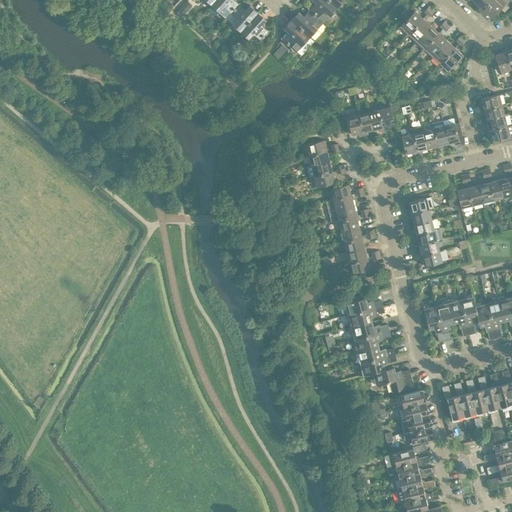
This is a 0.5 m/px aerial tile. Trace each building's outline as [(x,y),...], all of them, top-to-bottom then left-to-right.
[(215,0),(211,4),(219,12),(224,7),(230,12),(231,13),(239,4),(234,0),(215,0)] [(337,8),(328,0),(312,0),(315,3),(309,9),(323,22),(337,8)] [(477,0),(475,2),(480,6),(478,9),(481,12),(492,0),(477,0)] [(501,0),(492,0),(481,12),(485,15),(487,13),(492,18),(500,9),(504,12),(509,7),(505,4),(505,3),(501,0)] [(245,10),(239,4),(231,13),(237,19),(232,24),(240,32),(258,13),(249,5),(245,10)] [(310,37),(323,22),(309,9),(303,16),(298,12),(291,20),(310,37)] [(399,27),(407,34),(405,36),(406,36),(422,18),(414,11),(399,27)] [(266,20),(258,13),(240,32),(249,39),(253,34),(259,39),(257,40),(259,41),(268,31),(261,25),(266,20)] [(422,18),(406,36),(407,37),(408,35),(416,42),(430,25),(422,18)] [(302,45),(310,37),(291,20),(283,28),(288,32),(282,39),(292,48),(293,47),(292,46),(297,40),(302,45)] [(430,25),(416,42),(423,48),(421,50),(422,51),(438,33),(430,25)] [(438,33),(422,51),(423,51),(424,50),(432,56),(446,40),(438,33)] [(454,47),(446,40),(432,56),(440,64),(454,47)] [(280,57),(287,47),(282,43),(275,53),(280,57)] [(463,55),(454,47),(440,64),(448,71),(463,55)] [(501,72),(511,68),(505,51),(495,55),(501,72)] [(481,98),(484,109),(501,105),(499,94),(481,98)] [(501,105),(484,109),(487,120),(504,115),(501,105)] [(390,107),(379,109),(384,130),(389,129),(388,125),(394,124),(390,107)] [(379,109),(369,112),(373,129),(379,128),(380,131),(384,130),(379,109)] [(369,112),(358,114),(363,135),(368,134),(367,131),(373,129),(369,112)] [(359,136),(363,135),(358,114),(347,117),(352,134),(358,133),(359,136)] [(507,126),(504,115),(487,120),(489,130),(507,126)] [(448,143),(443,125),(442,120),(432,123),(433,128),(438,149),(443,148),(442,144),(448,143)] [(455,124),(454,123),(443,125),(448,143),(454,141),(455,145),(460,143),(459,141),(455,124)] [(458,123),(455,124),(459,141),(463,140),(458,123)] [(511,127),(511,125),(507,126),(489,130),(492,141),(511,136),(511,127)] [(438,149),(433,128),(423,131),(427,148),(433,146),(434,150),(438,149)] [(423,131),(412,133),(417,154),(422,153),(421,149),(427,148),(423,131)] [(412,133),(401,136),(405,153),(412,152),(413,155),(417,154),(412,133)] [(306,144),(309,155),(326,150),(323,139),(306,144)] [(329,161),(326,150),(309,155),(311,165),(329,161)] [(331,171),(329,161),(311,165),(306,166),(309,177),(314,176),(331,171)] [(334,182),(331,171),(314,176),(317,186),(334,182)] [(511,194),(511,186),(510,177),(499,179),(503,197),(511,194)] [(499,179),(489,182),(493,199),(503,197),(499,179)] [(489,182),(478,185),(482,202),(493,199),(489,182)] [(348,183),(331,188),(333,199),(351,195),(348,183)] [(478,185),(468,187),(472,205),(482,202),(478,185)] [(461,207),(472,205),(468,187),(457,190),(461,207)] [(351,195),(333,199),(336,209),(353,205),(351,195)] [(432,208),(430,197),(408,202),(411,213),(428,209),(432,208)] [(353,205),(336,209),(339,220),(356,216),(353,205)] [(431,219),(428,209),(411,213),(414,223),(431,219)] [(356,216),(339,220),(341,230),(359,226),(356,216)] [(431,219),(414,223),(416,234),(434,230),(431,219)] [(359,226),(341,230),(344,241),(361,237),(359,226)] [(439,228),(434,230),(416,234),(419,244),(436,240),(442,239),(439,228)] [(361,237),(344,241),(347,251),(364,247),(361,237)] [(436,240),(419,244),(421,255),(439,250),(436,240)] [(364,247),(347,251),(349,262),(367,257),(364,247)] [(439,250),(421,255),(424,266),(442,261),(439,250)] [(367,257),(349,262),(352,273),(369,268),(367,257)] [(468,298),(460,300),(469,334),(475,333),(471,318),(477,317),(474,303),(471,293),(467,295),(468,298)] [(346,306),(348,314),(383,306),(381,300),(367,303),(365,297),(341,303),(342,303),(344,307),(346,306)] [(494,301),(487,303),(495,338),(501,336),(498,322),(504,320),(498,297),(497,297),(494,299),(494,301)] [(498,297),(504,320),(510,319),(511,328),(511,303),(511,297),(503,299),(502,297),(498,297)] [(444,304),(436,306),(445,340),(451,339),(447,324),(453,323),(447,299),(443,301),(444,304)] [(447,299),(453,323),(459,321),(463,336),(469,334),(460,300),(452,302),(451,299),(447,299)] [(478,303),(474,303),(477,317),(479,327),(486,325),(489,339),(495,338),(487,303),(479,305),(478,303)] [(427,305),(423,305),(424,309),(429,329),(435,327),(439,342),(445,340),(436,306),(428,308),(427,305)] [(383,306),(348,314),(350,322),(347,323),(347,327),(348,327),(372,321),(370,315),(384,312),(383,306)] [(372,321),(348,327),(348,328),(350,331),(352,330),(354,338),(389,330),(387,324),(373,327),(372,321)] [(389,330),(354,338),(356,346),(353,347),(353,351),(354,351),(378,345),(376,339),(390,336),(389,330)] [(378,345),(354,351),(354,352),(356,355),(358,354),(360,362),(395,354),(393,348),(379,351),(378,345)] [(395,354),(360,362),(362,370),(359,371),(359,375),(360,376),(369,373),(384,369),(382,363),(396,360),(395,354)] [(393,367),(384,369),(369,373),(371,377),(374,376),(376,384),(389,381),(392,392),(406,388),(406,389),(413,387),(409,369),(395,373),(393,367)] [(502,371),(505,383),(507,383),(511,402),(511,403),(511,405),(511,381),(511,382),(508,370),(502,371)] [(490,374),(493,386),(495,386),(500,406),(499,406),(500,409),(504,408),(503,405),(511,403),(511,402),(507,383),(505,383),(499,385),(496,373),(490,374)] [(500,406),(495,386),(493,386),(487,388),(484,376),(478,377),(481,389),(483,389),(488,409),(487,409),(488,412),(492,411),(491,408),(499,406),(500,406)] [(488,409),(483,389),(481,389),(475,391),(472,379),(466,380),(469,392),(471,392),(476,412),(475,412),(476,415),(480,414),(479,411),(487,409),(488,409)] [(476,412),(471,392),(469,392),(463,394),(460,382),(454,383),(457,395),(459,395),(464,415),(463,415),(464,418),(468,417),(467,414),(475,412),(476,412)] [(464,415),(459,395),(457,395),(451,397),(448,385),(442,386),(445,399),(447,398),(451,418),(452,421),(456,420),(455,417),(463,415),(464,415)] [(400,408),(403,407),(423,402),(423,401),(422,396),(424,395),(422,389),(400,394),(402,404),(399,404),(400,408)] [(403,407),(405,416),(402,416),(403,420),(406,419),(426,414),(426,413),(425,408),(427,407),(425,401),(423,401),(423,402),(403,407)] [(406,419),(408,428),(405,429),(406,432),(409,431),(429,426),(429,425),(428,420),(430,419),(428,413),(426,413),(426,414),(406,419)] [(409,431),(411,440),(408,441),(409,444),(413,443),(432,438),(431,432),(433,431),(431,425),(429,425),(429,426),(409,431)] [(485,461),(497,458),(496,456),(511,452),(511,439),(493,444),(495,452),(483,455),(485,461)] [(415,458),(414,452),(426,449),(425,443),(412,446),(412,448),(393,453),(388,454),(391,466),(393,466),(396,465),(396,466),(416,461),(415,458)] [(511,452),(496,456),(497,458),(498,464),(486,467),(488,474),(500,470),(499,468),(511,465),(511,452)] [(419,473),(418,470),(417,465),(429,461),(428,455),(415,458),(416,461),(396,466),(396,465),(393,466),(394,469),(396,469),(399,477),(399,478),(419,473)] [(511,465),(499,468),(500,470),(501,476),(489,479),(491,486),(503,482),(503,481),(511,478),(511,465)] [(399,478),(399,477),(396,478),(397,481),(400,481),(402,489),(402,490),(422,485),(421,482),(420,476),(432,473),(431,467),(418,470),(419,473),(399,478)] [(402,490),(402,489),(399,490),(400,493),(403,493),(405,501),(405,502),(425,497),(424,494),(423,489),(435,485),(434,479),(421,482),(422,485),(402,490)] [(425,497),(405,502),(405,501),(402,502),(403,505),(406,505),(407,511),(415,511),(418,511),(428,508),(426,501),(438,497),(437,491),(424,494),(425,497)]
